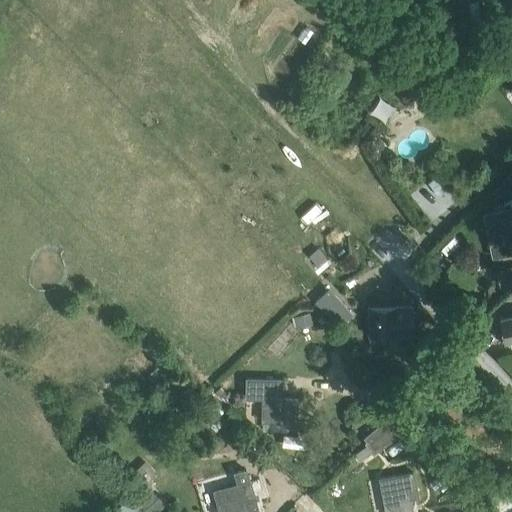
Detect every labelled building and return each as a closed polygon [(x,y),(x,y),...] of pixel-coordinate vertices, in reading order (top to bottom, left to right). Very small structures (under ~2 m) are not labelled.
[(478,0),(464,0),(473,22),(485,18),(478,0)] [(494,210),(483,212),(491,258),(511,253),(511,200),(493,204),(494,210)] [(318,248),(309,255),(317,263),(325,256),(318,248)] [(315,301),(338,327),(353,314),(330,288),(315,301)] [(462,293),(461,296),(457,295),(453,311),(456,312),(472,317),(478,298),(462,293)] [(412,307),(368,308),(369,333),(413,332),(412,307)] [(313,321),(310,312),(295,316),(298,325),(313,321)] [(511,339),(511,315),(501,317),(495,318),(500,342),(511,339)] [(297,397),(281,397),(281,379),(247,378),(246,396),(263,397),(262,420),(269,420),(269,421),(270,421),(270,420),(287,420),(287,425),(296,425),(297,397)] [(395,438),(384,423),(367,438),(368,440),(366,442),(374,454),(395,438)] [(237,483),(212,489),(217,511),(252,511),(259,510),(250,480),(249,480),(246,469),(235,472),(237,483)] [(408,486),(373,493),(376,511),(411,511),(411,509),(412,509),(408,486)] [(139,500),(150,511),(158,511),(167,503),(152,487),(139,500)]
